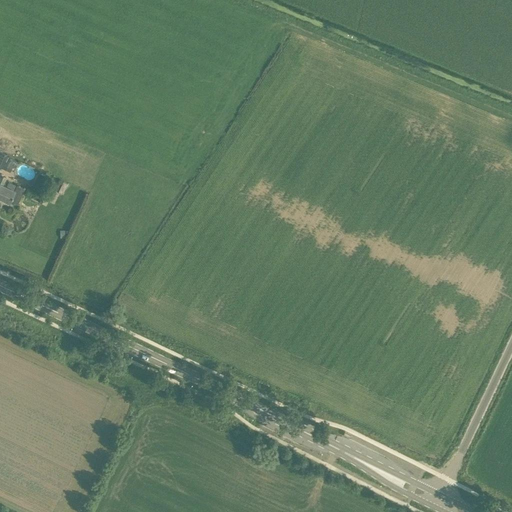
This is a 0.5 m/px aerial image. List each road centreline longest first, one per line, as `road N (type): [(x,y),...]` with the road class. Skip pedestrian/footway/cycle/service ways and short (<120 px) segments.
road 1 (primary): [(436,503),(321,439),(0,286)]
road 2 (unclassified): [(511,343),(436,503)]
